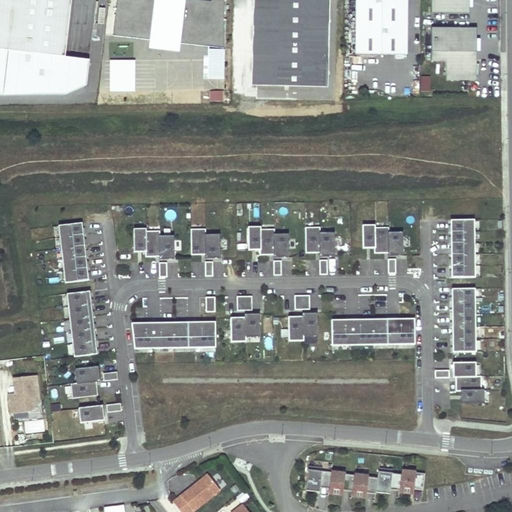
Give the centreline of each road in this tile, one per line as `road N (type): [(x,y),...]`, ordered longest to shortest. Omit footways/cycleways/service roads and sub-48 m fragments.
road 1 (residential): [(135,459),(118,306),(140,285),(416,287),(426,301),(426,440)]
road 2 (unknown): [(426,367),(155,378)]
road 3 (residential): [(13,511),(150,493),(162,481)]
road 4 (residential): [(279,427),(426,440)]
road 5 (residential): [(0,476),(135,459)]
